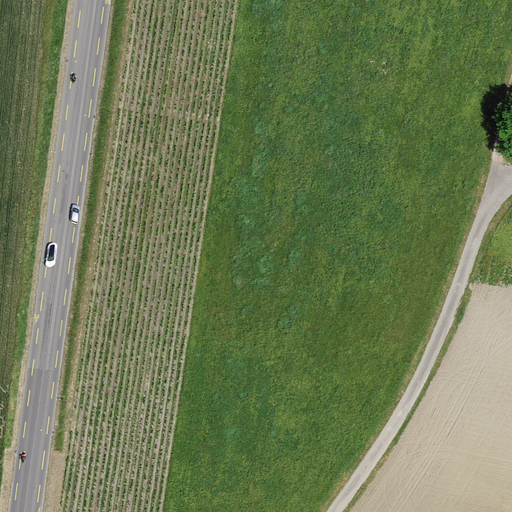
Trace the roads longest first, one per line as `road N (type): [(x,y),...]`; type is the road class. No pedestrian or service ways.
road 1 (tertiary): [(93,0),(26,511)]
road 2 (track): [(500,186),(433,354),(336,511)]
